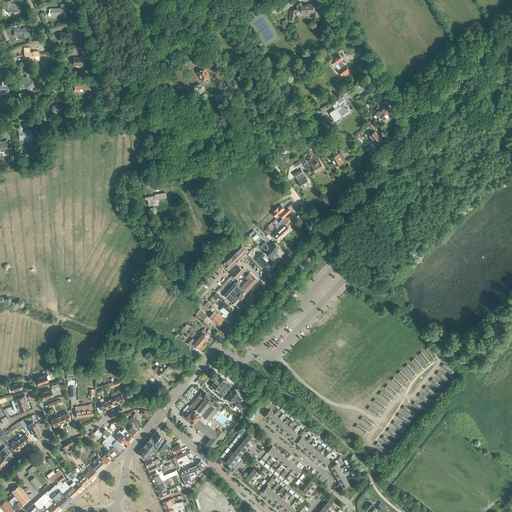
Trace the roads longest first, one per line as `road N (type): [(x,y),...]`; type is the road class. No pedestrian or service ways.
road 1 (unknown): [(402,511),(354,453),(235,354),(232,338),(463,89),(511,25)]
road 2 (tertiary): [(215,345),(412,126)]
road 3 (track): [(316,225),(265,146),(295,123),(288,96),(218,0)]
road 4 (residential): [(215,345),(239,362),(258,348),(269,358),(275,353),(327,401),(378,422)]
road 5 (residential): [(0,118),(15,117),(60,73),(29,0)]
road 6 (residential): [(412,126),(331,0)]
road 7 (residential): [(328,488),(330,479),(267,434),(229,479)]
